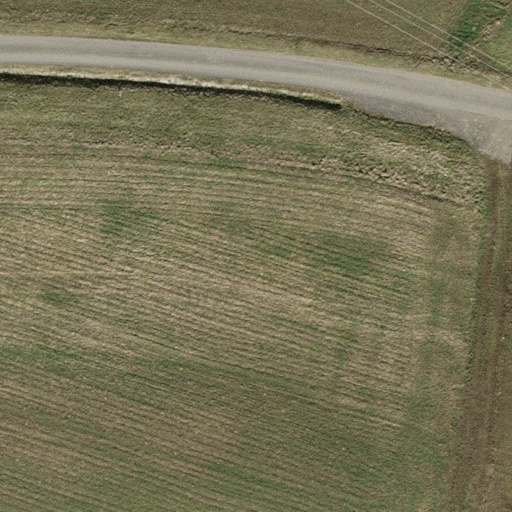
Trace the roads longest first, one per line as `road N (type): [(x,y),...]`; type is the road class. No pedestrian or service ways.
road 1 (track): [(511,116),(150,51),(0,50)]
road 2 (track): [(511,177),(472,511)]
